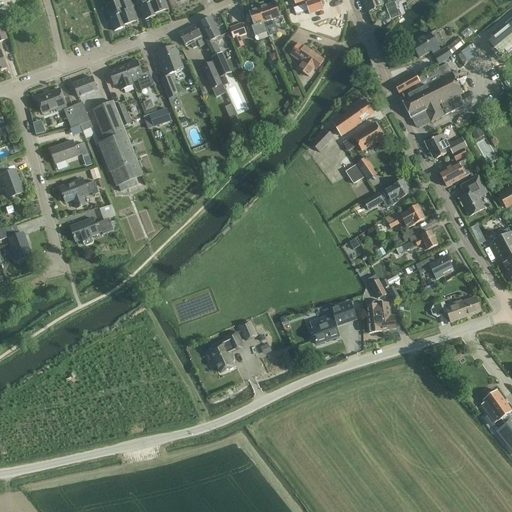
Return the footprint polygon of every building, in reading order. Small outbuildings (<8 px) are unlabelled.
[(123,24),(136,19),(137,22),(138,22),(134,12),(134,10),(129,0),(118,0),(119,1),(119,2),(124,14),(119,15),(123,24)] [(153,0),(138,0),(141,7),(142,11),(146,20),(156,17),(154,12),(154,13),(150,4),(154,2),(153,0)] [(153,0),(154,2),(150,4),(154,13),(154,12),(167,8),(168,10),(165,1),(164,0),(153,0)] [(309,15),(314,13),(323,10),(319,0),(298,8),(300,13),(308,10),(309,15)] [(361,0),(367,13),(384,7),(381,0),(361,0)] [(119,2),(115,4),(106,7),(115,32),(125,28),(123,24),(119,15),(124,14),(119,2)] [(388,15),(398,12),(395,2),(385,6),(388,15)] [(264,3),(257,5),(266,29),(276,26),(274,20),(280,18),(275,4),(265,7),(264,3)] [(253,12),(249,13),(254,27),(252,27),(254,35),(258,34),(259,36),(267,33),(266,29),(257,5),(251,7),(253,12)] [(200,24),(208,40),(204,41),(213,58),(211,59),(220,79),(232,74),(223,54),(221,55),(213,40),(221,37),(212,18),(200,24)] [(230,30),(227,31),(231,41),(233,40),(237,50),(244,47),(241,38),(246,36),(242,24),(230,29),(230,30)] [(202,39),(196,26),(179,34),(186,47),(191,45),(194,50),(197,48),(195,43),(202,39)] [(461,34),(465,40),(475,32),(470,27),(461,34)] [(511,56),(511,28),(491,45),(505,62),(511,56)] [(440,50),(430,34),(411,46),(419,59),(431,52),(433,54),(440,50)] [(438,55),(435,58),(440,66),(445,62),(465,45),(459,38),(449,47),(438,55)] [(472,43),(452,59),(462,71),(482,56),(486,53),(476,40),(472,43)] [(299,44),(293,52),(291,55),(301,63),(297,69),(309,77),(315,69),(317,71),(323,61),(299,44)] [(162,68),(165,76),(183,70),(174,48),(158,54),(163,67),(162,68)] [(275,54),(269,56),(272,62),(277,60),(275,54)] [(137,62),(126,66),(132,83),(133,83),(138,81),(142,92),(148,89),(154,87),(150,76),(148,69),(141,72),(137,62)] [(213,63),(202,68),(212,90),(223,85),(213,63)] [(411,120),(426,112),(431,123),(444,116),(462,107),(457,97),(463,94),(447,64),(439,68),(418,79),(419,82),(416,84),(399,95),(401,99),(400,100),(411,120)] [(126,66),(109,73),(114,86),(118,84),(121,92),(135,86),(133,83),(132,83),(126,66)] [(414,73),(394,85),(399,95),(416,84),(419,82),(418,79),(414,73)] [(178,95),(171,77),(161,81),(168,99),(178,95)] [(79,98),(98,91),(92,78),(73,85),(79,98)] [(298,88),(292,90),(297,102),(303,99),(298,88)] [(66,109),(59,90),(37,99),(43,115),(56,110),(57,112),(66,109)] [(286,109),(284,112),(291,116),(297,104),(289,100),(284,108),(286,109)] [(144,103),(144,104),(145,108),(153,128),(172,121),(167,109),(157,112),(155,107),(153,108),(151,101),(144,103)] [(342,137),(366,120),(374,114),(365,101),(332,123),(342,137)] [(92,111),(96,120),(105,142),(98,145),(109,173),(110,173),(116,188),(119,187),(121,193),(138,186),(135,181),(143,177),(124,128),(116,108),(114,102),(92,111)] [(73,108),(80,126),(82,131),(93,127),(83,103),(82,104),(82,103),(72,107),(73,108)] [(179,104),(173,106),(178,117),(178,118),(183,116),(183,115),(179,104)] [(231,105),(225,108),(231,120),(237,117),(231,105)] [(123,106),(116,108),(124,128),(131,125),(123,106)] [(71,128),(80,126),(73,108),(64,112),(71,128)] [(376,123),(367,129),(353,137),(362,152),(385,138),(376,123)] [(480,128),(471,133),(475,141),(484,136),(480,128)] [(311,145),(319,153),(334,138),(326,130),(311,145)] [(251,134),(246,136),(249,144),(255,142),(251,134)] [(436,138),(428,142),(437,159),(445,155),(446,154),(444,151),(450,148),(453,155),(463,149),(460,143),(459,140),(449,146),(446,141),(441,144),(437,137),(436,138)] [(73,141),(60,146),(50,150),(56,165),(82,156),(83,158),(89,156),(84,144),(75,147),(73,141)] [(454,155),(456,159),(457,161),(468,155),(464,149),(454,155)] [(357,167),(362,174),(367,181),(377,175),(367,160),(357,167)] [(439,174),(447,187),(470,175),(463,161),(439,174)] [(0,174),(9,199),(24,193),(16,171),(10,173),(6,163),(0,165),(0,174)] [(356,167),(346,173),(353,185),(364,180),(356,167)] [(97,168),(89,171),(93,180),(100,177),(97,168)] [(469,194),(458,200),(463,208),(464,207),(469,217),(484,209),(478,198),(484,195),(479,187),(482,185),(478,177),(464,185),(468,192),(469,194)] [(66,203),(74,200),(77,209),(86,205),(83,197),(92,194),(93,196),(99,194),(95,182),(85,185),(83,180),(60,188),(66,203)] [(379,194),(363,203),(368,212),(385,203),(383,201),(389,198),(394,206),(402,201),(401,199),(402,199),(410,194),(403,181),(394,186),(393,187),(393,188),(386,192),(385,191),(380,194),(379,194)] [(506,209),(511,206),(511,188),(499,195),(506,209)] [(13,206),(6,208),(8,215),(15,213),(13,206)] [(401,217),(404,222),(408,229),(415,225),(424,219),(417,206),(407,212),(408,213),(401,217)] [(340,216),(335,208),(329,211),(333,219),(340,216)] [(391,231),(401,226),(396,214),(385,220),(391,231)] [(92,219),(79,224),(70,228),(76,243),(83,240),(85,246),(86,246),(93,244),(93,243),(91,237),(102,233),(103,235),(114,231),(109,220),(95,225),(92,219)] [(15,226),(5,229),(0,231),(0,240),(8,238),(16,262),(32,256),(24,233),(18,236),(15,226)] [(416,227),(407,232),(406,232),(410,240),(420,235),(416,227)] [(420,235),(410,240),(409,240),(411,243),(411,245),(415,243),(417,247),(424,244),(427,251),(438,245),(431,232),(421,237),(420,235)] [(511,235),(511,234),(501,239),(492,244),(511,280),(511,235)] [(411,245),(411,243),(396,251),(399,256),(414,249),(411,245)] [(431,270),(437,280),(443,276),(442,274),(452,269),(446,257),(433,264),(430,259),(416,266),(420,275),(431,270)] [(371,285),(370,285),(373,291),(378,300),(386,296),(381,287),(378,281),(371,285)] [(437,318),(448,314),(451,323),(481,312),(475,298),(460,304),(459,302),(446,307),(444,303),(433,307),(431,311),(433,317),(437,318)] [(373,306),(368,307),(369,314),(370,326),(368,326),(369,334),(383,332),(383,331),(396,330),(394,317),(390,317),(389,311),(388,304),(383,305),(383,303),(381,302),(374,303),(373,305),(373,306)] [(331,309),(337,327),(357,320),(351,303),(331,309)] [(238,327),(246,343),(258,337),(251,321),(238,327)] [(312,330),(314,336),(317,345),(339,338),(334,322),(312,330)] [(227,338),(229,342),(210,351),(221,373),(234,367),(232,363),(233,361),(230,354),(243,348),(236,334),(227,338)] [(268,344),(260,348),(264,356),(272,352),(268,344)] [(490,397),(483,402),(484,403),(488,408),(489,410),(494,416),(498,422),(501,420),(506,426),(511,421),(511,419),(509,414),(511,411),(503,400),(497,391),(490,397)] [(498,423),(493,427),(511,451),(511,425),(511,424),(503,429),(498,423)]
